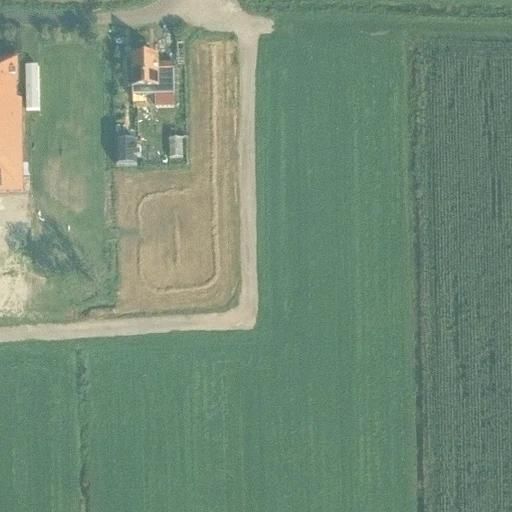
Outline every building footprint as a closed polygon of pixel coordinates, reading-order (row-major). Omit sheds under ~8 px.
[(158,57),(132,58),(133,91),(133,99),(174,98),(173,78),(173,67),(158,67),(158,57)] [(0,194),(23,194),(21,101),(17,101),(17,86),(18,86),(18,61),(0,61),(0,194)] [(134,143),(116,143),(116,167),(134,167),(134,143)] [(60,212),(77,213),(77,197),(102,198),(103,170),(45,168),(44,202),(61,202),(60,212)] [(0,229),(15,229),(15,215),(0,215),(0,229)] [(33,243),(32,218),(19,218),(20,243),(33,243)]
